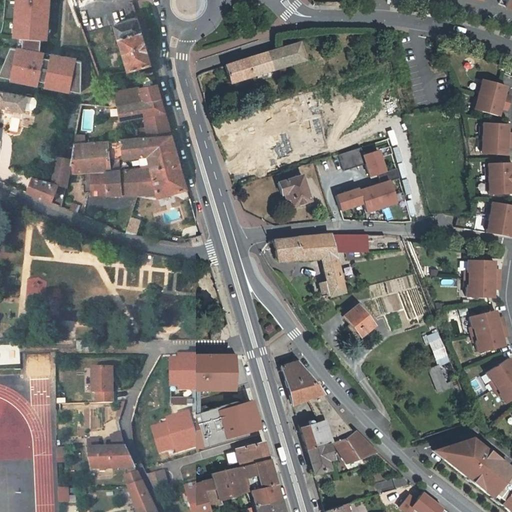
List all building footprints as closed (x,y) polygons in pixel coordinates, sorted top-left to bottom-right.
[(72,4),(70,0),(47,0),(40,3),(44,14),(72,4)] [(86,23),(90,22),(88,16),(94,14),(97,13),(94,5),(92,0),(70,0),(72,4),(79,24),(86,23)] [(511,0),(498,0),(497,5),(511,10),(511,0)] [(128,71),(151,64),(137,17),(114,24),(128,71)] [(297,44),(273,51),(222,67),(228,85),(278,69),(280,77),(286,75),(285,72),(290,71),(288,66),(303,62),(297,44)] [(47,89),(80,94),(85,59),(51,54),(47,89)] [(42,83),(46,83),(51,55),(47,55),(42,83)] [(474,106),(473,110),(497,117),(499,109),(506,111),(510,97),(503,95),(505,87),(481,81),(480,85),(480,86),(479,91),(478,91),(476,100),(477,100),(475,106),(474,106)] [(117,106),(161,98),(157,84),(114,93),(115,96),(106,98),(110,108),(117,106)] [(27,96),(0,91),(0,107),(5,108),(5,112),(13,114),(14,109),(24,111),(27,96)] [(305,105),(298,105),(298,116),(305,117),(305,121),(314,122),(319,124),(318,126),(325,131),(327,128),(337,134),(346,118),(345,118),(356,101),(338,91),(330,103),(333,105),(331,109),(329,108),(326,112),(317,107),(319,103),(305,103),(305,105)] [(172,135),(161,98),(117,106),(120,121),(144,116),(147,137),(172,135)] [(480,150),(480,155),(505,156),(505,148),(511,148),(511,133),(506,133),(506,126),(481,124),(481,129),(482,129),(482,135),(481,135),(480,144),(481,144),(481,150),(480,150)] [(94,173),(110,171),(109,161),(117,160),(132,158),(139,157),(176,150),(172,135),(147,137),(94,142),(86,142),(74,143),(71,159),(69,175),(86,173),(91,173),(94,173)] [(342,169),(363,163),(358,148),(337,154),(342,169)] [(363,152),(367,176),(385,173),(381,149),(363,152)] [(140,169),(180,165),(176,150),(139,157),(140,169)] [(26,192),(62,207),(69,175),(71,159),(57,156),(52,182),(32,176),(26,192)] [(109,161),(110,171),(118,171),(117,160),(109,161)] [(187,189),(180,165),(140,169),(137,169),(141,179),(134,181),(138,193),(138,195),(157,196),(158,198),(187,189)] [(487,191),(488,196),(511,195),(511,172),(511,173),(511,165),(486,166),(487,171),(488,171),(488,176),(487,176),(487,186),(488,185),(488,191),(487,191)] [(94,173),(91,173),(91,195),(94,195),(138,195),(138,193),(134,181),(141,179),(137,169),(118,171),(110,171),(94,173)] [(309,201),(301,176),(276,184),(280,196),(285,194),(290,208),(309,201)] [(390,179),(335,193),(339,210),(364,204),(365,211),(397,204),(390,179)] [(486,229),(485,233),(510,238),(511,230),(511,229),(511,207),(490,203),(490,208),(491,208),(490,214),(489,214),(487,223),(488,223),(487,229),(486,229)] [(138,234),(140,218),(130,217),(128,233),(138,234)] [(297,238),(271,242),(275,258),(300,256),(301,261),(319,259),(325,283),(318,285),(320,295),(328,293),(329,297),(343,294),(333,253),(328,236),(297,238)] [(366,236),(328,236),(333,253),(366,253),(366,236)] [(468,273),(467,280),(499,280),(500,271),(494,271),(494,262),(482,262),(482,263),(478,263),(479,262),(466,262),(466,272),(466,273),(468,273)] [(499,280),(467,280),(467,286),(466,286),(466,287),(465,297),(477,298),(477,296),(481,297),(481,298),(493,298),(493,290),(499,290),(499,280)] [(374,327),(356,306),(342,317),(359,338),(374,327)] [(472,328),(474,335),(505,327),(503,318),(497,320),(495,311),(483,314),(484,316),(480,316),(480,315),(468,318),(471,328),(471,329),(472,328)] [(474,343),(477,353),(489,350),(488,349),(492,348),(492,349),(504,346),(502,338),(507,337),(505,327),(474,335),(476,342),(474,342),(474,343)] [(210,329),(210,340),(220,340),(220,329),(210,329)] [(447,357),(440,339),(428,344),(436,361),(447,357)] [(238,358),(234,359),(234,362),(222,366),(223,370),(226,379),(231,397),(247,392),(244,379),(241,370),(238,358)] [(496,388),(511,377),(511,365),(508,359),(498,366),(495,367),(491,370),(485,374),(488,378),(490,382),(491,383),(492,382),(496,388)] [(281,370),(283,379),(292,406),(306,401),(317,424),(324,421),(337,414),(308,379),(302,370),(295,362),(280,367),(281,370)] [(438,366),(428,370),(431,379),(437,394),(453,388),(451,382),(446,384),(443,379),(440,370),(438,366)] [(113,379),(113,370),(113,367),(93,367),(93,370),(93,379),(93,392),(98,392),(98,402),(114,402),(113,379)] [(511,377),(496,388),(499,394),(498,395),(504,404),(511,398),(511,377)] [(147,381),(140,394),(147,397),(149,391),(148,391),(151,383),(147,381)] [(315,434),(319,446),(328,444),(330,443),(344,439),(352,432),(337,414),(324,421),(317,424),(321,432),(315,434)] [(305,450),(319,446),(315,434),(321,432),(317,424),(313,425),(312,423),(311,422),(309,422),(308,422),(307,423),(308,427),(304,428),(303,424),(298,426),(305,450)] [(353,432),(352,432),(344,439),(357,459),(375,453),(353,432)] [(111,435),(114,447),(125,447),(122,433),(111,435)] [(511,467),(490,450),(488,452),(483,448),(485,445),(477,439),(475,441),(470,437),(436,448),(446,456),(446,457),(469,476),(473,479),(492,495),(493,494),(502,501),(501,502),(511,510),(511,467)] [(94,439),(87,440),(88,448),(99,448),(98,439),(94,439)] [(344,439),(330,443),(345,464),(357,459),(344,439)] [(268,460),(263,442),(235,450),(240,467),(236,468),(239,480),(245,479),(257,476),(254,464),(268,460)] [(328,444),(319,446),(305,450),(313,475),(328,471),(326,462),(332,461),(328,444)] [(485,445),(483,448),(488,452),(490,450),(491,448),(486,444),(485,445)] [(125,475),(139,475),(125,447),(114,447),(99,448),(94,448),(88,448),(91,469),(94,469),(126,468),(126,471),(124,472),(125,475)] [(58,449),(59,458),(69,458),(69,449),(58,449)] [(275,485),(268,460),(254,464),(257,476),(245,479),(248,492),(250,491),(275,485)] [(236,468),(211,475),(213,479),(216,490),(203,492),(206,503),(208,509),(221,504),(220,500),(243,494),(239,480),(236,468)] [(164,470),(147,475),(154,489),(168,485),(164,470)] [(139,475),(125,475),(129,486),(143,483),(139,475)] [(193,511),(208,511),(208,509),(206,503),(203,492),(216,490),(213,479),(185,487),(193,511)] [(245,479),(239,480),(243,494),(248,492),(245,479)] [(394,487),(391,479),(375,483),(378,492),(394,487)] [(129,486),(137,511),(156,511),(155,508),(143,483),(129,486)] [(280,501),(275,485),(250,491),(254,507),(280,501)] [(69,503),(68,489),(59,490),(60,504),(69,503)] [(422,491),(416,499),(408,493),(399,506),(406,511),(437,511),(442,506),(422,491)] [(492,495),(492,496),(500,503),(501,502),(502,501),(493,494),(492,495)] [(246,509),(246,511),(283,511),(280,501),(254,507),(246,509)]
